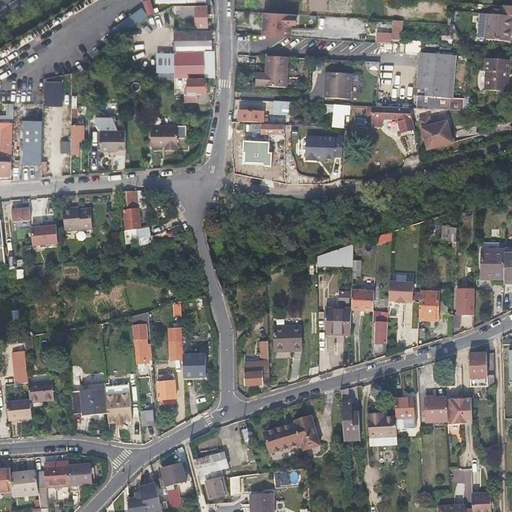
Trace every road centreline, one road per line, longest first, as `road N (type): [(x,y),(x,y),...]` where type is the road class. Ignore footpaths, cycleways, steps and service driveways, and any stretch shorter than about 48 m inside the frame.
road 1 (residential): [(511,139),(308,195),(209,176)]
road 2 (residential): [(229,414),(511,320)]
road 3 (residential): [(229,414),(226,335),(193,217),(209,176)]
road 4 (residential): [(0,194),(209,176)]
road 5 (residential): [(209,176),(225,76),(222,0)]
road 6 (residential): [(0,450),(82,445),(135,463)]
